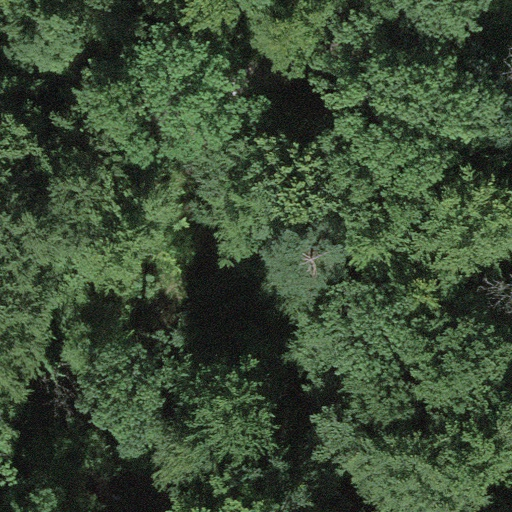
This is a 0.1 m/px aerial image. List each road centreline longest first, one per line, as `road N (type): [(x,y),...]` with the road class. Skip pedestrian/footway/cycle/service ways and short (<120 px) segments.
road 1 (track): [(0,14),(17,42),(91,88),(183,111),(352,48),(339,0)]
road 2 (track): [(352,48),(471,31),(511,7)]
